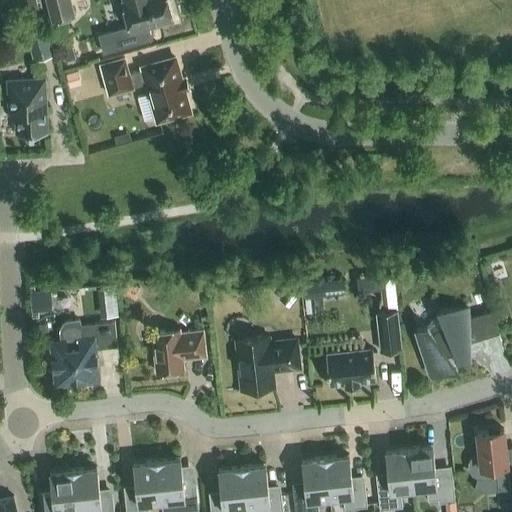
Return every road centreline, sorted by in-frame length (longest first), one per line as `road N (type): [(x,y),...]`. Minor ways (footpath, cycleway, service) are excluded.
road 1 (residential): [(17,419),(146,405),(174,408),(226,433),(412,411),(511,384)]
road 2 (tertiary): [(511,132),(331,133),(277,114),(238,53),(222,0)]
road 3 (residential): [(17,419),(10,242),(0,197)]
